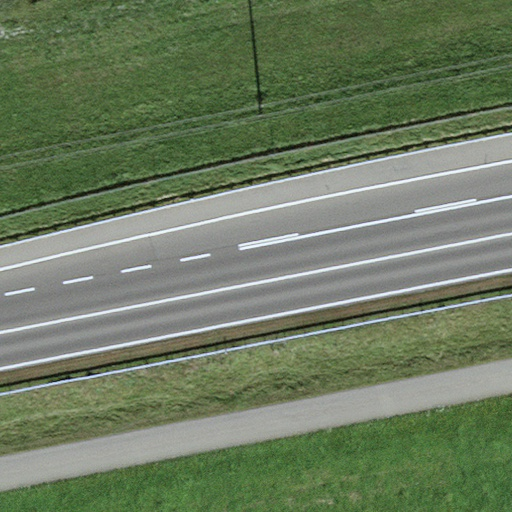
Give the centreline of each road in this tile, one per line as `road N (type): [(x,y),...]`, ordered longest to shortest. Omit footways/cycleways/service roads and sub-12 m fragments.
road 1 (trunk): [(511,233),(0,332)]
road 2 (unclassified): [(0,472),(511,373)]
